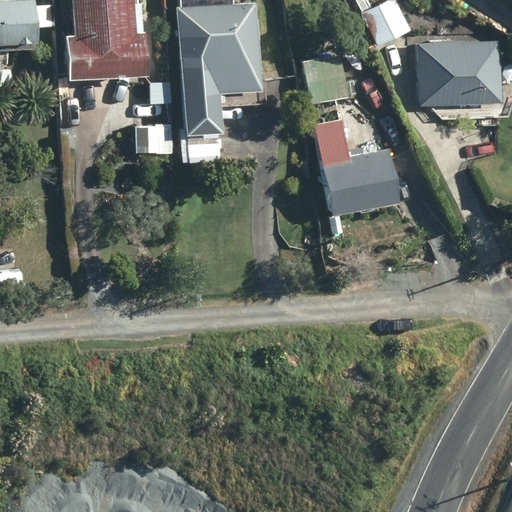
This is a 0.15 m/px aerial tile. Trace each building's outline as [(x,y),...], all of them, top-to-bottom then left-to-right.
[(0,0),(0,44),(28,44),(25,0),(0,0)] [(59,31),(61,73),(140,70),(139,27),(136,27),(134,0),(66,0),(68,31),(59,31)] [(227,0),(172,3),(179,130),(216,128),(214,89),(256,87),(251,0),(227,0)] [(322,0),(331,15),(346,6),(342,0),(322,0)] [(376,0),(356,10),(372,43),(407,25),(395,0),(376,0)] [(51,1),(27,2),(27,23),(52,22),(51,1)] [(412,38),(414,102),(499,99),(497,38),(461,39),(461,37),(412,38)] [(299,58),(306,100),(344,93),(337,52),(324,54),(322,43),(303,46),(305,57),(299,58)] [(360,49),(345,57),(360,88),(376,80),(360,49)] [(311,120),(326,211),(394,199),(384,146),(345,152),(339,115),(311,120)] [(159,143),(172,143),(172,122),(159,122),(159,143)] [(157,143),(157,123),(138,123),(138,143),(157,143)] [(380,128),(352,133),(355,147),(382,142),(380,128)]
